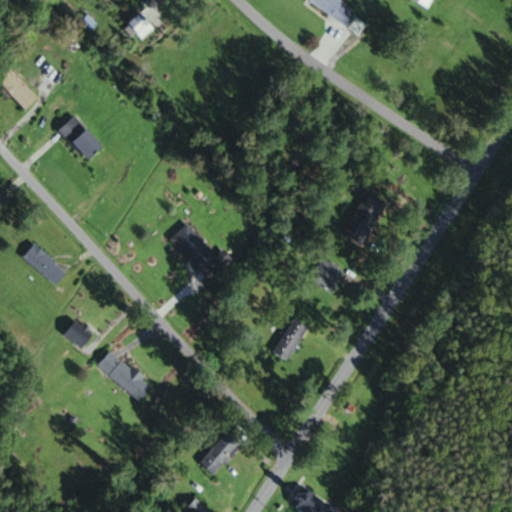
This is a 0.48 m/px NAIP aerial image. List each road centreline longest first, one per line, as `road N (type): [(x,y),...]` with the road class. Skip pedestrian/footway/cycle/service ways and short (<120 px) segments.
road 1 (residential): [(258,511),(511,132)]
road 2 (residential): [(0,142),(273,441),(294,453)]
road 3 (residential): [(241,0),(291,50),(478,187)]
